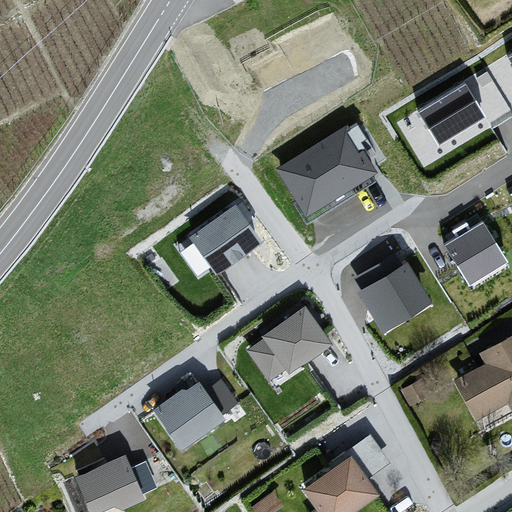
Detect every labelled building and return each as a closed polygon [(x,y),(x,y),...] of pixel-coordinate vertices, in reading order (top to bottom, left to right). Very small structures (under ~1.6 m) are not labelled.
[(465,83),(419,111),(439,144),(485,116),(465,83)] [(377,173),(347,125),(276,168),(306,217),(377,173)] [(262,244),(234,204),(188,236),(216,275),(262,244)] [(506,262),(482,221),(444,244),(469,285),(506,262)] [(430,303),(406,263),(358,292),(382,332),(430,303)] [(332,344),(305,306),(262,336),(289,375),(332,344)] [(484,366),(450,384),(471,422),(505,404),(511,417),(511,416),(511,337),(479,356),(484,366)] [(199,381),(155,412),(181,450),(226,420),(199,381)] [(367,427),(349,444),(371,469),(390,452),(367,427)] [(307,511),(352,511),(350,508),(379,488),(349,446),(299,481),(315,503),(305,509),(307,511)] [(126,455),(74,477),(89,511),(101,511),(114,507),(123,511),(146,501),(126,455)] [(143,457),(131,463),(144,486),(156,480),(143,457)]
